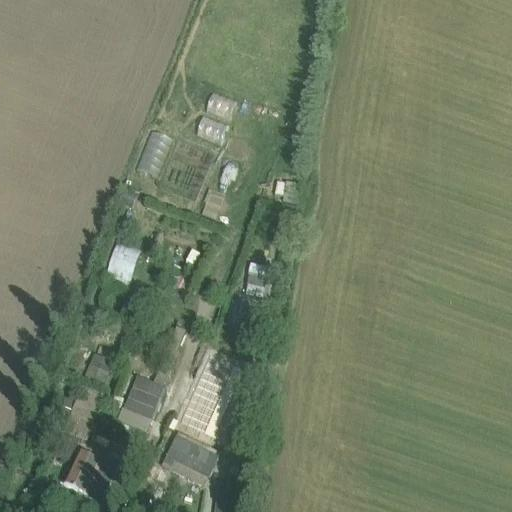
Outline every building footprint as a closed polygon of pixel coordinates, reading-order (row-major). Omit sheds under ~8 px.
[(125,191),(120,205),(133,210),(138,196),(125,191)] [(278,243),(290,246),(296,216),(289,214),(278,243)] [(251,267),(250,277),(267,280),(269,270),(251,267)] [(85,380),(105,388),(112,371),(93,363),(85,380)] [(167,393),(138,381),(119,427),(148,438),(167,393)] [(249,411),(259,414),(262,395),(254,392),(249,411)] [(184,418),(203,431),(211,410),(192,400),(184,418)] [(237,446),(252,453),(258,442),(258,423),(250,419),(237,446)] [(180,436),(174,447),(165,465),(172,468),(175,463),(209,480),(221,456),(180,436)] [(104,465),(97,462),(79,454),(64,487),(101,505),(110,487),(117,471),(104,464),(104,465)] [(222,482),(220,501),(218,511),(238,511),(242,485),(222,482)]
